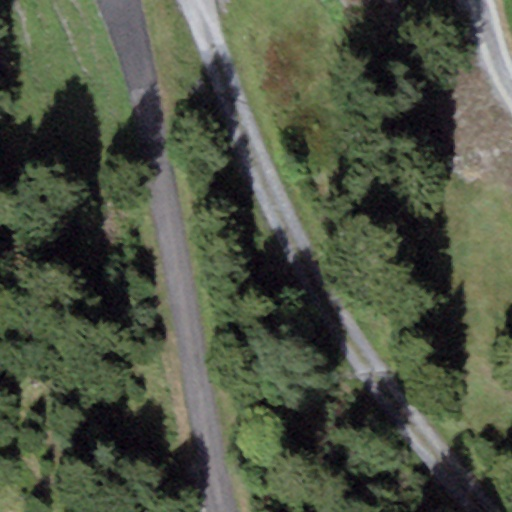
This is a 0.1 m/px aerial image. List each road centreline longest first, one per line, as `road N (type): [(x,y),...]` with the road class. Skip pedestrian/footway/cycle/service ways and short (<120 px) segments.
road 1 (track): [(484,511),(370,371),(304,264),(198,0)]
road 2 (track): [(119,0),(219,511)]
